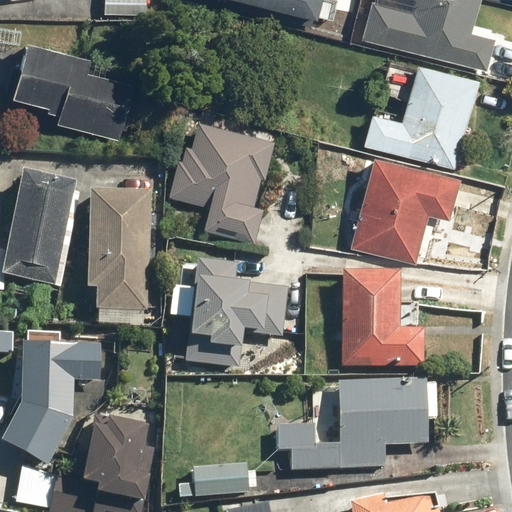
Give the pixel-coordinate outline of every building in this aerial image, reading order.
[(148,0),(105,0),(105,14),(147,16),(148,0)] [(343,0),(287,0),(284,16),(337,29),(343,0)] [(417,0),(416,7),(392,0),(373,0),(364,34),(488,69),(498,32),(476,26),(483,0),(417,0)] [(61,111),(59,122),(125,135),(136,81),(122,78),(123,72),(87,65),(90,50),(31,38),(20,95),(49,101),(47,108),(61,111)] [(375,111),(367,142),(456,166),(481,73),(421,57),(405,119),(375,111)] [(183,161),(180,160),(168,199),(210,212),(205,228),(245,241),(263,182),(266,183),(278,144),(201,121),(193,148),(187,146),(183,161)] [(351,244),(418,263),(433,209),(452,214),(464,173),(378,149),(351,244)] [(67,215),(72,216),(79,176),(27,167),(8,272),(55,280),(67,215)] [(158,228),(153,227),(155,190),(96,187),(92,287),(100,287),(98,324),(145,326),(146,313),(150,313),(152,263),(156,263),(158,228)] [(198,311),(193,310),(189,360),(243,365),(245,348),(249,348),(250,336),(285,339),(287,304),(292,305),(294,268),(267,266),(267,271),(239,269),(240,261),(202,258),(198,311)] [(346,269),(345,365),(426,366),(427,327),(403,327),(404,270),(346,269)] [(104,343),(62,341),(62,330),(32,329),(32,340),(26,339),(24,402),(5,441),(51,465),(76,416),(77,378),(101,378),(104,343)] [(291,451),(291,469),(386,469),(386,446),(433,445),(432,380),(342,381),(342,424),(276,425),(276,451),(291,451)] [(154,420),(98,412),(88,483),(101,485),(97,511),(146,511),(154,462),(149,461),(154,420)] [(247,487),(257,487),(257,470),(248,471),(248,464),(195,465),(195,495),(248,493),(247,487)] [(436,511),(433,496),(386,505),(385,497),(355,502),(357,511),(442,511),(442,510),(436,511)] [(231,511),(274,511),(272,500),(231,508),(231,511)]
